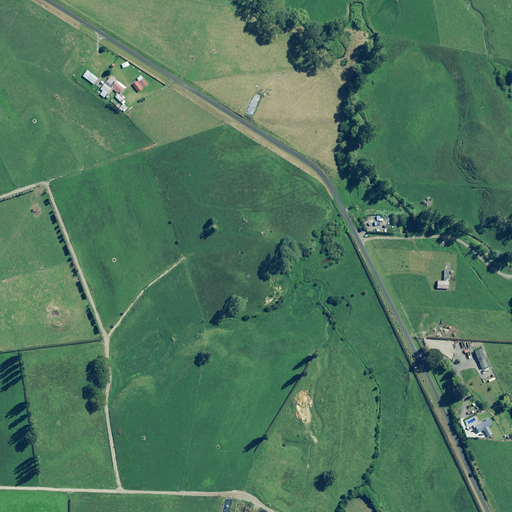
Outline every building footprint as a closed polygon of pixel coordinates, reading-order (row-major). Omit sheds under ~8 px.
[(98,78),(87,70),(82,76),(93,84),(98,78)] [(115,79),(110,76),(100,89),(103,91),(100,95),(104,98),(107,94),(108,96),(113,90),(109,87),(115,79)] [(148,84),(143,78),(137,83),(136,81),(132,85),(138,92),(148,84)] [(126,88),(117,81),(111,88),(117,93),(114,97),(112,95),(110,98),(112,99),(110,101),(118,108),(125,98),(121,94),(126,88)] [(127,108),(123,104),(118,108),(123,113),(127,108)] [(444,270),(443,281),(436,281),(436,288),(448,289),(448,282),(449,271),(444,270)] [(478,361),(481,369),(489,366),(486,359),(485,359),(481,349),(474,351),(478,361)] [(492,427),(489,420),(484,422),(483,422),(474,426),(478,433),(483,430),(487,437),(491,435),(489,431),(489,428),(492,427)]
